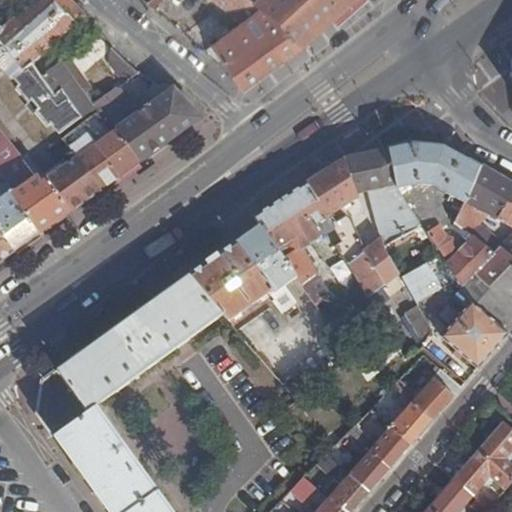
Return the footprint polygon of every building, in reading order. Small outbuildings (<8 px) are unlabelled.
[(39,0),(3,29),(0,31),(0,39),(24,70),(34,63),(43,75),(62,61),(54,50),(86,18),(69,0),(39,0)] [(271,33),(269,35),(285,56),(302,44),(285,22),(255,0),(224,0),(221,5),(237,18),(245,12),(250,16),(271,33)] [(255,0),(285,22),(302,44),(323,27),(299,0),(255,0)] [(313,0),(299,0),(323,27),(332,20),(313,0)] [(313,0),(332,20),(354,0),(313,0)] [(250,16),(245,12),(237,18),(243,22),(250,16)] [(243,22),(215,46),(231,67),(245,85),(285,56),(269,35),(271,33),(250,16),(243,22)] [(0,65),(14,79),(19,85),(17,87),(29,103),(32,101),(38,109),(36,111),(47,127),(50,124),(59,135),(82,116),(63,88),(56,93),(43,75),(34,63),(24,70),(0,39),(0,31),(3,29),(0,25),(0,65)] [(110,61),(125,80),(139,70),(120,54),(110,61)] [(56,93),(63,88),(82,116),(94,107),(62,61),(43,75),(56,93)] [(114,88),(97,101),(104,121),(107,125),(114,134),(120,133),(140,159),(199,117),(170,86),(155,82),(153,84),(155,87),(150,92),(158,103),(141,116),(123,92),(114,88)] [(90,119),(82,125),(119,174),(140,159),(120,133),(114,134),(107,125),(99,131),(90,119)] [(53,146),(66,164),(90,195),(119,174),(82,125),(62,139),(53,146)] [(0,171),(12,189),(14,187),(45,228),(71,209),(47,178),(42,182),(0,127),(0,171)] [(387,148),(399,200),(414,220),(424,214),(411,184),(417,183),(429,184),(464,201),(479,163),(449,146),(410,142),(387,148)] [(387,148),(368,152),(364,190),(367,189),(385,246),(418,225),(414,220),(399,200),(387,148)] [(348,157),(308,184),(330,219),(341,210),(344,214),(350,209),(348,206),(358,198),(358,192),(364,190),(368,152),(348,157)] [(464,201),(455,222),(463,228),(475,239),(481,233),(476,226),(483,211),(511,225),(511,231),(498,247),(499,247),(511,256),(511,181),(479,163),(464,201)] [(66,164),(47,178),(71,209),(90,195),(66,164)] [(256,216),(261,225),(294,278),(310,300),(324,321),(334,334),(338,339),(376,312),(367,299),(355,278),(333,294),(320,274),(321,273),(309,253),(324,242),(323,240),(337,230),(330,219),(308,184),(285,198),(256,216)] [(12,189),(9,191),(40,232),(45,228),(14,187),(12,189)] [(0,231),(14,250),(40,232),(9,191),(0,198),(0,231)] [(427,224),(420,228),(441,255),(463,284),(473,273),(489,286),(511,261),(511,256),(499,247),(493,254),(475,239),(463,228),(453,238),(440,231),(435,225),(431,228),(427,224)] [(294,278),(261,225),(187,277),(221,318),(225,324),(266,294),(269,297),(294,278)] [(0,260),(14,250),(0,231),(0,260)] [(339,251),(355,278),(367,299),(401,278),(400,276),(387,253),(386,251),(368,262),(354,241),(339,251)] [(511,261),(489,286),(473,273),(463,284),(453,298),(467,310),(472,303),(508,332),(511,327),(511,261)] [(426,263),(400,276),(401,278),(414,301),(440,287),(426,263)] [(56,435),(54,437),(109,511),(172,511),(129,447),(128,448),(98,405),(117,391),(119,393),(150,369),(221,318),(187,277),(41,382),(37,409),(56,435)] [(467,310),(442,338),(477,367),(508,332),(472,303),(467,310)] [(399,313),(401,318),(418,346),(426,333),(409,307),(399,313)] [(401,318),(385,328),(400,350),(405,358),(419,349),(418,346),(401,318)] [(350,355),(338,339),(334,334),(273,383),(290,403),(350,355)] [(393,386),(399,391),(411,401),(432,418),(460,386),(450,378),(439,369),(416,395),(404,386),(403,387),(397,382),(393,386)] [(455,372),(450,378),(460,386),(465,380),(455,372)] [(389,389),(396,394),(399,391),(393,386),(389,389)] [(371,408),(379,416),(391,425),(411,442),(432,418),(411,401),(394,420),(383,411),(388,404),(381,398),(371,408)] [(349,431),(354,436),(369,449),(390,466),(411,442),(391,425),(375,443),(364,433),(379,416),(371,408),(349,431)] [(511,448),(511,428),(502,420),(477,450),(510,478),(511,476),(511,466),(507,462),(511,455),(511,449),(511,448)] [(345,435),(351,440),(354,436),(349,431),(345,435)] [(390,466),(369,449),(349,472),(369,490),(390,466)] [(510,478),(477,450),(452,478),(472,495),(483,483),(487,486),(493,478),(503,486),(510,478)] [(308,472),(304,476),(311,482),(315,478),(308,472)] [(349,511),(369,490),(349,472),(328,496),(345,511),(349,511)] [(300,480),(307,486),(311,482),(304,476),(300,480)] [(472,495),(452,478),(428,506),(434,511),(464,511),(461,509),(472,495)] [(345,511),(328,496),(314,511),(345,511)] [(277,504),(285,511),(290,505),(282,498),(277,504)]
